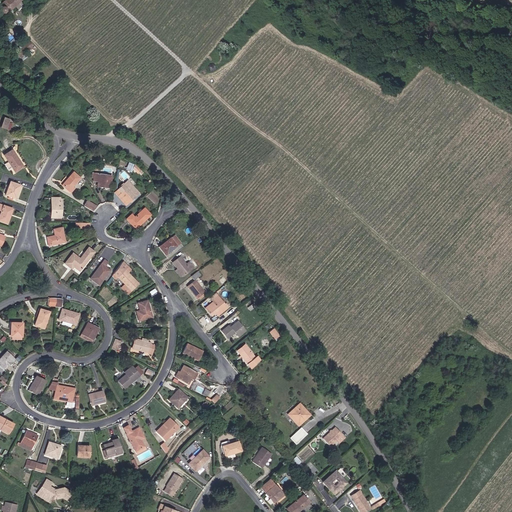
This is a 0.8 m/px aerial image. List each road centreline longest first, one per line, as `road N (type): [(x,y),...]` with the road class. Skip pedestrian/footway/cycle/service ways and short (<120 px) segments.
road 1 (residential): [(61,289),(95,304),(108,325),(92,359),(46,355),(22,372),(25,410),(64,424),(93,427),(121,418),(155,389),(173,345),(175,302)]
road 2 (track): [(185,69),(511,352)]
road 3 (tertiary): [(181,196),(363,423),(411,511)]
road 4 (track): [(109,140),(186,72),(113,0)]
road 5 (tertiary): [(69,134),(128,146),(181,196)]
